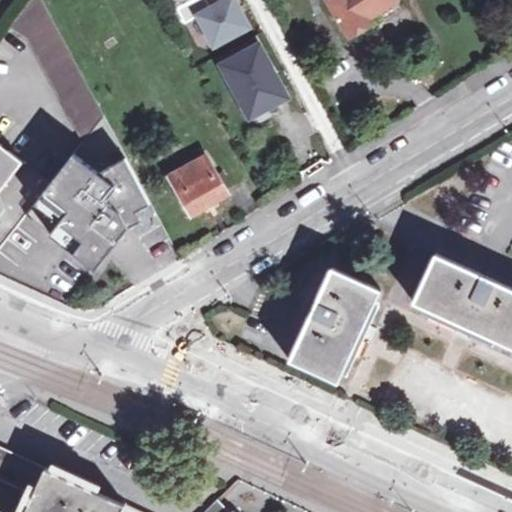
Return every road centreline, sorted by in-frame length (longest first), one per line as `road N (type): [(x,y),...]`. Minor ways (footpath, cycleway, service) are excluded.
road 1 (residential): [(99,356),(153,308),(511,95)]
road 2 (tertiary): [(446,511),(99,356)]
